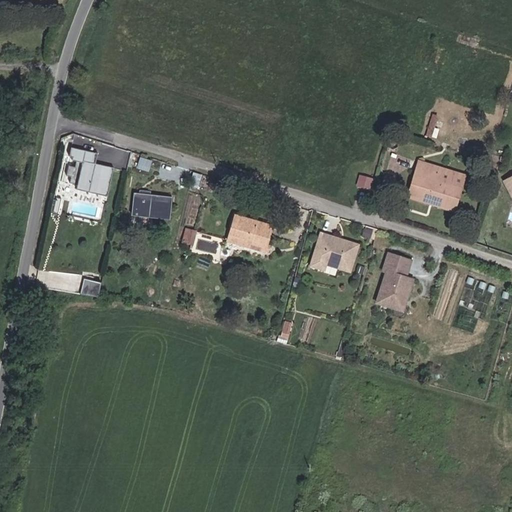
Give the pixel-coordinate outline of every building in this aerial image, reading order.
[(461,36),(459,42),(463,44),(462,48),(474,52),(473,56),(479,56),(483,42),(461,36)] [(434,117),(428,137),(434,139),(439,118),(434,117)] [(109,200),(115,171),(96,167),(98,157),(72,152),(70,161),(74,162),(73,165),(77,166),(76,171),(70,170),(68,181),(73,181),(72,187),(79,189),(78,194),(109,200)] [(414,195),(438,201),(436,208),(453,213),(461,188),(441,182),(445,170),(418,162),(414,174),(419,175),(414,195)] [(198,189),(202,176),(194,174),(190,187),(198,189)] [(359,174),(358,185),(372,187),(374,176),(359,174)] [(414,195),(419,175),(414,174),(407,199),(436,208),(438,201),(414,195)] [(171,220),(173,200),(134,196),(132,216),(171,220)] [(53,210),(66,214),(70,201),(57,197),(53,210)] [(325,214),(318,212),(315,224),(321,226),(325,214)] [(235,220),(227,244),(263,256),(271,231),(235,220)] [(188,230),(184,242),(195,245),(197,232),(188,230)] [(350,273),(358,246),(321,235),(311,267),(324,271),(326,265),(350,273)] [(405,278),(410,262),(388,255),(382,272),(386,273),(405,278)] [(405,302),(412,281),(405,278),(386,273),(376,304),(395,310),(397,304),(402,301),(405,302)] [(72,298),(86,301),(89,283),(75,280),(72,298)] [(402,312),(405,302),(402,301),(397,304),(395,310),(402,312)]
